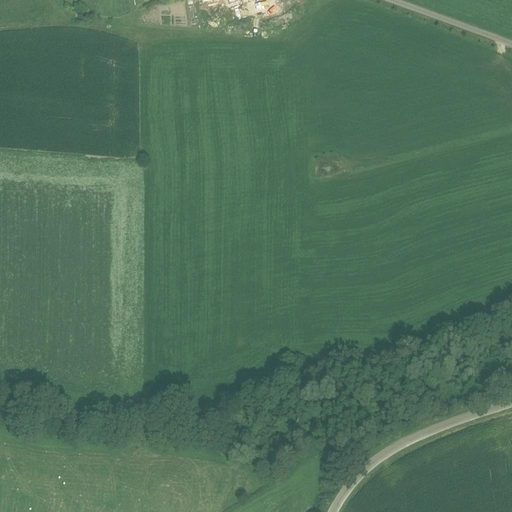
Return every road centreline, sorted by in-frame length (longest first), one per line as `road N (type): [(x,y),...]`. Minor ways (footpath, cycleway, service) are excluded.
road 1 (unclassified): [(332,511),(386,454),(511,404)]
road 2 (track): [(129,400),(0,383)]
road 3 (unclassified): [(511,45),(389,0)]
